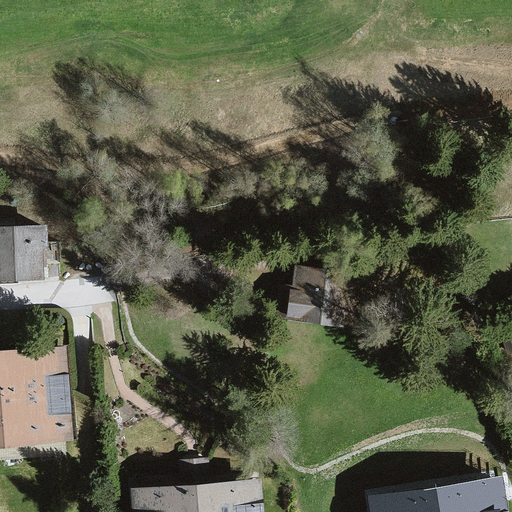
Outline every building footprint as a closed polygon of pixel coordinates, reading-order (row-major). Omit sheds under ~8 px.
[(46,228),(0,230),(0,280),(48,278),(46,228)] [(360,276),(295,266),(286,323),(351,333),(360,276)] [(64,352),(0,356),(0,449),(69,445),(64,352)] [(261,511),(259,483),(129,493),(130,511),(261,511)] [(496,511),(492,487),(369,504),(370,511),(496,511)]
